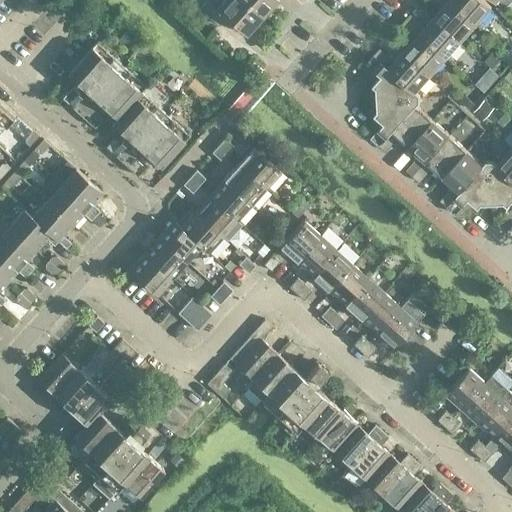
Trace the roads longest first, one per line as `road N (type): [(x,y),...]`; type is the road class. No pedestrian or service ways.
road 1 (residential): [(291,82),(511,279)]
road 2 (residential): [(193,367),(261,289),(389,401)]
road 3 (residential): [(12,88),(149,209)]
road 4 (residential): [(389,401),(506,502),(498,511)]
road 5 (residential): [(10,364),(10,396),(46,432),(0,485)]
road 6 (residential): [(193,367),(90,276)]
road 7 (residential): [(230,117),(149,209)]
